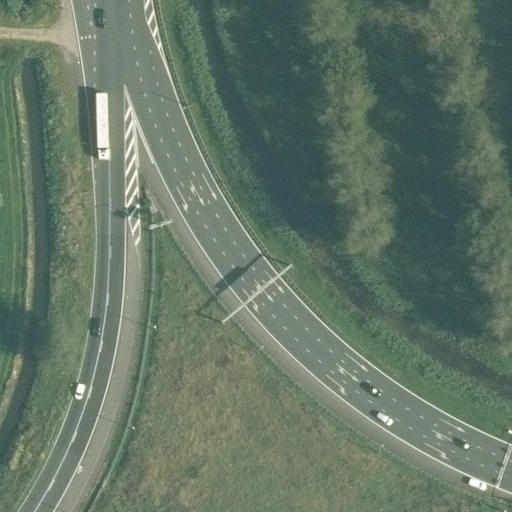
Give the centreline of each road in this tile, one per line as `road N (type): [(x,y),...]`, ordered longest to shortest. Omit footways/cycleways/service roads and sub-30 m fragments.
road 1 (trunk): [(119,53),(204,207),(285,319),(337,371),(413,424),(511,470)]
road 2 (trunk): [(119,53),(104,349),(82,426),(38,511)]
